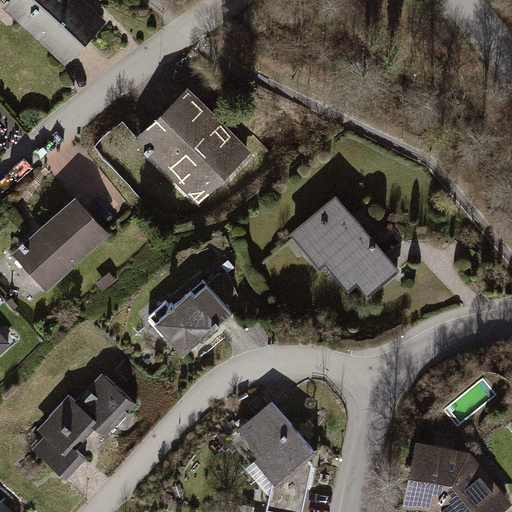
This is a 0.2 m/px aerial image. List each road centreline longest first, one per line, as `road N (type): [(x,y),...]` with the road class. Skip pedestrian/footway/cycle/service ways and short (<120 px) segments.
road 1 (residential): [(383,385),(335,362),(296,359),(236,370),(98,511)]
road 2 (residential): [(0,180),(232,0)]
road 3 (residential): [(511,323),(423,354),(383,385)]
road 4 (residential): [(383,385),(358,511)]
